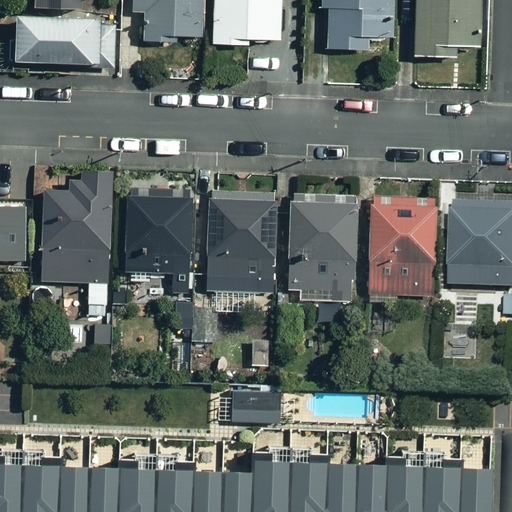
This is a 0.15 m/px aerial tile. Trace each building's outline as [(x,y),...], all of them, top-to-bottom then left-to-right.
[(196,0),(130,0),(131,12),(141,12),(142,41),(197,41),(196,0)] [(278,0),(210,0),(209,44),(244,45),(244,39),(278,40),(278,0)] [(387,0),(315,0),(316,9),(323,9),(324,49),(361,49),(361,39),(387,39),(387,0)] [(475,0),(409,0),(411,58),(450,57),(450,48),(477,47),(475,0)] [(8,19),(8,32),(12,32),(12,42),(4,42),(4,66),(19,66),(19,76),(50,76),(50,67),(91,68),(91,77),(110,78),(112,21),(8,19)] [(110,166),(78,165),(78,187),(42,186),(39,277),(67,278),(66,306),(105,307),(110,166)] [(271,189),(206,190),(207,288),(272,287),(271,189)] [(186,194),(124,194),(124,271),(186,271),(186,194)] [(433,196),(368,196),(367,300),(393,301),(393,292),(432,292),(433,196)] [(352,200),(288,199),(286,287),(298,287),(298,298),(312,298),(312,319),(350,319),(352,200)] [(511,199),(449,199),(448,281),(511,281),(511,199)] [(0,257),(23,258),(23,216),(0,215),(0,257)] [(276,389),(229,388),(229,419),(276,419),(276,389)] [(312,511),(313,469),(246,467),(245,478),(244,511),(312,511)] [(312,511),(385,511),(387,471),(313,469),(312,511)] [(0,511),(42,511),(44,472),(0,470),(0,511)] [(450,511),(452,473),(387,471),(385,511),(450,511)] [(119,511),(120,474),(44,472),(42,511),(119,511)] [(480,511),(482,474),(452,473),(450,511),(480,511)] [(175,511),(177,476),(120,474),(119,511),(175,511)] [(244,511),(245,478),(177,476),(175,511),(244,511)]
